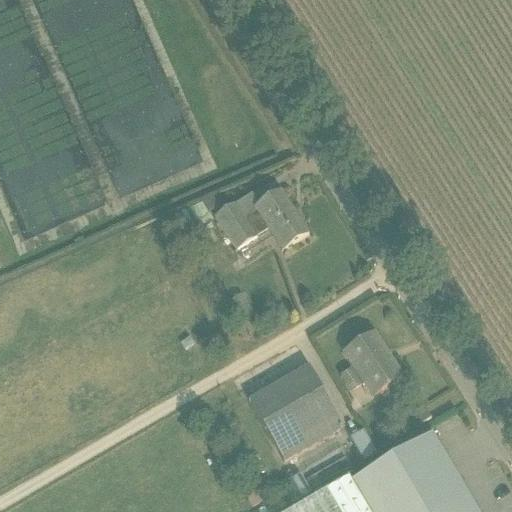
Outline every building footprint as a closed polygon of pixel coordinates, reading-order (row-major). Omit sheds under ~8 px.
[(308,238),(282,196),(256,212),(244,219),(236,207),(214,222),(236,255),(269,233),(283,255),(308,238)] [(213,235),(208,225),(210,224),(206,215),(218,209),(214,201),(175,221),(181,231),(173,235),(186,260),(209,247),(199,230),(201,229),(206,239),(213,235)] [(373,399),(385,391),(402,380),(401,379),(399,380),(384,357),(386,356),(374,337),(345,356),(373,399)] [(284,465),(344,430),(309,370),(249,404),(284,465)] [(431,422),(423,410),(415,415),(423,427),(431,422)] [(363,465),(377,458),(363,434),(349,442),(363,465)] [(475,511),(457,480),(436,492),(425,473),(445,461),(432,438),(352,485),(368,511),(475,511)] [(300,476),(285,485),(296,505),(312,495),(300,476)] [(368,511),(352,485),(349,480),(295,511),(368,511)] [(255,496),(246,502),(251,511),(261,506),(255,496)]
